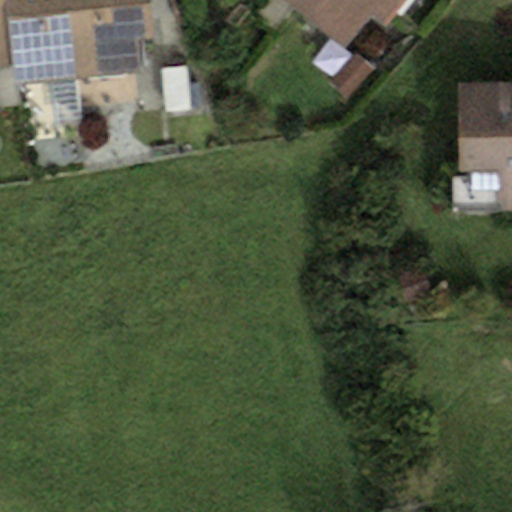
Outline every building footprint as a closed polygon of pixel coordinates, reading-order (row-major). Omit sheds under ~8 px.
[(8,0),(0,0),(0,66),(14,65),(8,0)] [(82,75),(74,0),(8,0),(14,65),(16,81),(82,75)] [(74,0),(82,75),(142,70),(139,37),(152,36),(148,0),(74,0)] [(290,0),(303,11),(311,0),(290,0)] [(311,0),(303,11),(347,46),(372,14),(386,26),(406,0),(311,0)] [(353,54),(331,84),(351,98),(373,69),(353,54)] [(511,91),(464,92),(465,166),(507,165),(507,205),(511,205),(511,91)] [(421,271),(399,279),(408,302),(430,294),(421,271)]
